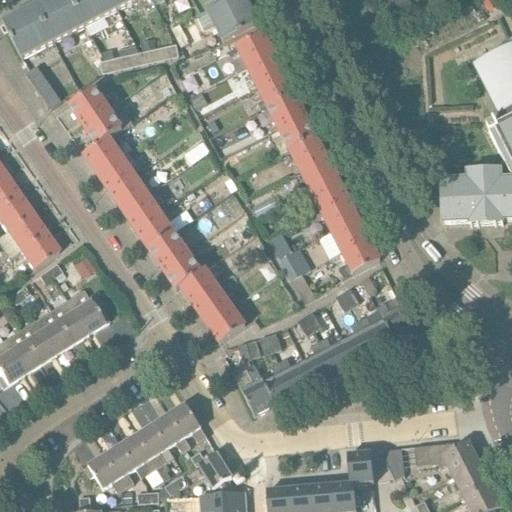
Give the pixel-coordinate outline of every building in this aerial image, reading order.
[(55,47),(87,31),(70,0),(58,0),(36,12),(55,47)] [(70,0),(87,31),(118,15),(110,0),(70,0)] [(110,0),(118,15),(146,0),(110,0)] [(260,30),(244,0),(234,0),(231,2),(205,15),(223,49),(260,30)] [(408,21),(396,0),(392,0),(385,4),(397,27),(408,21)] [(396,0),(408,21),(416,17),(407,0),(396,0)] [(22,64),(55,47),(36,12),(3,29),(22,64)] [(245,73),(246,74),(275,59),(263,37),(235,52),(239,60),(231,64),(237,77),(245,73)] [(511,41),(508,43),(511,48),(481,64),(511,124),(511,41)] [(169,51),(172,63),(179,61),(176,49),(169,51)] [(161,52),(164,65),(172,63),(169,51),(161,52)] [(153,54),(156,66),(164,65),(161,52),(153,54)] [(146,56),(149,68),(156,66),(153,54),(146,56)] [(138,58),(141,70),(149,68),(146,56),(138,58)] [(131,59),(133,72),(141,70),(138,58),(131,59)] [(123,61),(126,73),(133,72),(131,59),(123,61)] [(249,97),(250,98),(257,95),(285,80),(275,59),(246,74),(254,90),(249,92),(250,96),(249,97)] [(115,63),(118,75),(126,73),(123,61),(115,63)] [(108,65),(111,77),(118,75),(115,63),(108,65)] [(100,66),(103,79),(111,77),(108,65),(100,66)] [(33,85),(42,78),(37,72),(28,77),(33,85)] [(42,78),(33,85),(37,92),(47,85),(42,78)] [(285,80),(257,95),(267,115),(296,101),(285,80)] [(47,85),(37,92),(42,99),(52,92),(47,85)] [(52,92),(42,99),(47,106),(57,99),(52,92)] [(83,131),(110,112),(96,93),(70,111),(83,131)] [(57,99),(47,106),(52,113),(62,107),(57,99)] [(278,137),(307,122),(296,101),(267,115),(278,137)] [(97,150),(111,142),(124,133),(120,127),(110,112),(83,131),(97,150)] [(248,122),(213,137),(219,150),(254,136),(248,122)] [(281,159),(281,161),(288,157),(318,143),(307,122),(278,137),(281,143),(276,146),(282,159),(281,159)] [(511,223),(511,125),(499,132),(494,123),(493,123),(494,125),(487,128),(491,136),(489,136),(511,181),(511,184),(502,185),(501,174),(469,175),(469,184),(442,186),(444,227),(471,226),(471,230),(504,229),(503,224),(511,223)] [(84,159),(97,179),(123,160),(116,150),(111,142),(97,150),(84,159)] [(318,143),(288,157),(299,178),(328,163),(318,143)] [(97,179),(110,197),(136,179),(134,175),(132,172),(123,160),(97,179)] [(309,197),(338,184),(328,163),(299,178),(309,197)] [(123,216),(150,198),(140,184),(136,179),(110,197),(123,216)] [(0,213),(20,200),(6,180),(0,184),(0,213)] [(312,221),(320,218),(348,203),(338,184),(309,197),(300,202),(307,215),(313,212),(315,216),(311,218),(312,221)] [(136,235),(163,218),(160,214),(158,210),(150,198),(123,216),(136,235)] [(0,213),(0,230),(5,238),(33,219),(20,200),(0,213)] [(331,239),(359,225),(348,203),(320,218),(331,239)] [(149,254),(175,236),(166,221),(163,218),(136,235),(149,254)] [(5,238),(19,258),(46,238),(33,219),(5,238)] [(331,239),(341,259),(369,245),(359,225),(331,239)] [(163,274),(189,256),(175,236),(149,254),(163,274)] [(281,236),(269,243),(279,262),(291,254),(281,236)] [(31,275),(32,277),(60,258),(46,238),(19,258),(21,261),(23,264),(31,275)] [(352,279),(365,273),(380,265),(369,245),(341,259),(345,266),(337,270),(344,283),(351,279),(352,279)] [(292,285),(303,279),(312,273),(299,253),(293,258),(281,264),(292,285)] [(181,291),(203,276),(189,256),(163,274),(176,294),(181,291)] [(54,283),(62,277),(56,269),(48,275),(54,283)] [(194,311),(221,292),(208,273),(203,276),(181,291),(194,311)] [(45,289),(54,283),(48,275),(39,281),(45,289)] [(305,308),(317,302),(303,279),(292,285),(305,308)] [(370,301),(378,296),(369,281),(361,286),(370,301)] [(22,306),(30,300),(24,291),(16,297),(22,306)] [(194,311),(207,329),(233,310),(221,292),(194,311)] [(352,312),(360,307),(351,293),(343,297),(352,312)] [(68,306),(89,339),(109,327),(103,318),(99,320),(84,296),(68,306)] [(13,312),(22,306),(16,297),(7,303),(13,312)] [(345,317),(352,312),(343,297),(336,302),(345,317)] [(73,350),(89,339),(68,306),(52,316),(73,350)] [(384,325),(397,348),(417,338),(403,311),(391,318),(385,308),(376,312),(384,325)] [(207,329),(220,348),(247,330),(233,310),(207,329)] [(56,360),(73,350),(52,316),(35,326),(56,360)] [(314,336),(322,331),(313,317),(305,321),(314,336)] [(307,341),(314,336),(305,321),(297,326),(307,341)] [(399,352),(397,348),(384,325),(373,331),(367,321),(359,325),(378,362),(399,352)] [(358,373),(378,362),(359,325),(350,330),(356,340),(344,346),(358,373)] [(40,370),(56,360),(35,326),(19,336),(40,370)] [(24,380),(40,370),(19,336),(2,347),(24,380)] [(273,357),(282,354),(276,338),(268,340),(273,357)] [(265,360),(273,357),(268,340),(259,343),(265,360)] [(339,383),(358,373),(344,346),(332,352),(327,343),(320,346),(339,383)] [(318,393),(339,383),(320,346),(313,350),(317,359),(304,367),(318,393)] [(0,388),(3,393),(24,380),(2,347),(0,348),(0,378),(2,381),(0,382),(0,388)] [(243,366),(252,364),(247,347),(238,350),(243,366)] [(298,404),(318,393),(304,367),(293,373),(288,363),(279,367),(298,404)] [(277,414),(298,404),(279,367),(270,372),(275,381),(265,387),(276,411),(277,414)] [(256,421),(276,411),(265,387),(258,374),(249,378),(254,388),(242,395),(256,421)] [(198,448),(207,442),(186,409),(170,419),(186,444),(193,440),(198,448)] [(191,452),(186,444),(170,419),(154,429),(170,455),(178,451),(182,458),(191,452)] [(161,460),(170,455),(154,429),(136,441),(157,474),(167,468),(161,460)] [(150,478),(157,474),(136,441),(121,450),(138,476),(146,471),(150,478)] [(451,448),(414,453),(416,471),(445,468),(452,482),(479,468),(468,447),(454,454),(451,448)] [(129,480),(138,476),(121,450),(105,460),(126,493),(134,488),(129,480)] [(402,454),(386,455),(387,466),(396,485),(405,480),(402,454)] [(198,471),(206,466),(200,456),(191,463),(197,472),(198,471)] [(360,458),(348,459),(350,482),(351,488),(351,489),(355,489),(374,487),(372,457),(361,458),(361,457),(360,457),(360,458)] [(222,498),(235,497),(227,485),(232,482),(217,459),(206,466),(198,471),(213,495),(219,491),(222,498)] [(118,498),(126,493),(105,460),(85,473),(91,483),(94,481),(104,496),(113,490),(118,498)] [(479,468),(452,482),(464,505),(491,491),(479,468)] [(165,491),(171,500),(188,489),(183,480),(165,491)] [(343,488),(333,489),(335,511),(356,511),(355,489),(351,489),(351,488),(344,488),(343,488)] [(322,490),(312,491),(313,511),(335,511),(333,489),(323,490),(323,489),(322,489),(322,490)] [(300,492),(290,493),(291,511),(313,511),(312,491),(301,492),(301,491),(300,491),(300,492)] [(501,511),(491,491),(464,505),(467,511),(501,511)] [(279,494),(267,495),(268,511),(291,511),(290,493),(280,494),(280,493),(279,493),(279,494)] [(149,508),(159,507),(158,496),(148,497),(149,508)] [(138,509),(149,508),(148,497),(137,498),(138,509)] [(245,511),(245,497),(235,497),(222,498),(211,499),(200,500),(201,511),(245,511)] [(80,511),(90,511),(90,501),(79,502),(80,511)]
